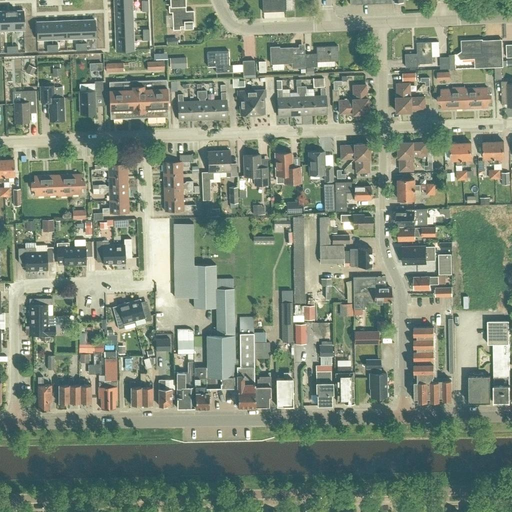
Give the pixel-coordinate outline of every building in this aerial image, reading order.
[(185,6),(184,0),(169,0),(170,6),(168,6),(169,13),(172,13),(172,30),(180,30),(180,27),(183,27),(184,30),(193,29),(192,26),(194,26),(193,11),(181,12),(181,6),(185,6)] [(261,0),(262,12),(285,11),(284,0),(261,0)] [(293,9),(292,0),(284,0),(285,10),(293,9)] [(132,6),(114,7),(115,21),(133,21),(132,6)] [(11,9),(0,9),(0,27),(11,27),(11,9)] [(23,9),(11,9),(11,27),(24,27),(23,9)] [(95,19),(80,20),(81,38),(95,37),(95,19)] [(80,20),(65,21),(66,39),(81,38),(80,20)] [(51,21),(36,22),(37,40),(52,39),(51,21)] [(65,21),(51,21),(52,39),(66,39),(65,21)] [(133,21),(115,21),(115,36),(133,35),(133,21)] [(133,35),(115,36),(116,51),(134,50),(133,35)] [(482,39),(461,40),(461,50),(456,54),(460,59),(474,59),(475,68),(495,67),(501,67),(503,67),(502,45),(483,45),(482,39)] [(417,42),(418,60),(414,60),(414,53),(405,54),(406,67),(418,67),(418,64),(433,63),(432,41),(417,42)] [(316,54),(304,54),(305,67),(317,67),(316,62),(338,61),(337,46),(316,47),(316,54)] [(278,47),(270,48),(270,64),(292,63),(292,68),(305,67),(304,54),(292,55),(292,48),(279,48),(278,47)] [(228,51),(207,52),(208,67),(220,67),(220,73),(232,72),(232,65),(228,65),(228,51)] [(168,68),(184,67),(184,56),(168,57),(168,68)] [(147,69),(162,69),(162,61),(147,61),(147,69)] [(254,75),(254,61),(242,61),(243,76),(254,75)] [(106,72),(123,71),(122,62),(105,63),(106,72)] [(449,72),(437,72),(437,80),(449,80),(449,72)] [(416,73),(403,73),(404,81),(416,80),(416,73)] [(429,77),(421,77),(421,82),(425,82),(425,86),(429,86),(429,77)] [(323,78),(312,79),(313,87),(323,87),(323,78)] [(166,79),(109,81),(110,119),(168,116),(166,79)] [(341,85),(341,80),(333,81),(333,89),(337,89),(337,85),(341,85)] [(95,96),(103,96),(102,81),(94,81),(94,91),(79,91),(80,114),(95,113),(95,96)] [(508,81),(501,81),(502,104),(508,104),(508,107),(511,106),(511,83),(508,84),(508,81)] [(397,97),(396,97),(397,112),(412,112),(412,111),(425,110),(425,97),(412,97),(412,96),(411,96),(410,83),(397,84),(397,97)] [(352,100),(338,100),(339,113),(352,113),(352,114),(368,113),(367,98),(366,98),(365,85),(352,85),(353,98),(352,98),(352,100)] [(40,86),(40,102),(48,102),(49,121),(64,120),(63,97),(54,98),(53,86),(40,86)] [(298,96),(289,97),(290,116),(302,115),(301,86),(296,86),(296,93),(298,94),(298,96)] [(304,94),(306,92),(305,86),(301,86),(302,115),(314,115),(313,96),(304,96),(304,94)] [(452,89),(441,89),(441,93),(438,93),(438,103),(442,103),(442,109),(488,107),(488,101),(491,101),(491,91),(488,91),(487,87),(465,88),(465,87),(452,88),(452,89)] [(320,95),(313,96),(314,115),(326,114),(325,95),(325,88),(320,88),(320,95)] [(35,90),(20,91),(21,102),(14,102),(15,122),(28,122),(28,109),(35,109),(35,90)] [(189,101),(190,120),(202,119),(201,90),(196,91),(197,97),(199,99),(199,101),(189,101)] [(204,98),(206,97),(206,90),(201,90),(202,119),(215,119),(214,100),(205,100),(204,98)] [(264,114),(264,97),(265,97),(265,90),(237,91),(237,98),(239,98),(240,115),(264,114)] [(290,116),(289,97),(282,97),(282,90),(277,90),(277,97),(278,116),(290,116)] [(214,100),(215,119),(227,118),(226,100),(225,92),(220,92),(221,100),(214,100)] [(177,94),(178,102),(177,102),(178,120),(190,120),(189,101),(183,101),(182,94),(177,94)] [(414,156),(427,155),(427,142),(413,143),(413,141),(398,142),(398,158),(400,158),(400,171),(413,170),(413,157),(414,157),(414,156)] [(493,142),(483,143),(484,159),(489,158),(489,164),(494,164),(493,142)] [(504,158),(503,142),(493,142),(494,164),(499,164),(499,158),(504,158)] [(353,144),(353,145),(340,145),(341,159),(354,158),(354,159),(355,159),(356,172),(369,172),(368,159),(369,159),(369,143),(353,144)] [(461,143),(450,144),(451,160),(456,160),(457,166),(461,165),(461,143)] [(466,165),(466,159),(472,159),(471,143),(461,143),(461,165),(466,165)] [(213,172),(219,171),(218,151),(207,151),(208,177),(201,177),(202,200),(210,200),(209,179),(213,179),(213,172)] [(218,151),(219,171),(225,171),(226,177),(230,176),(229,151),(218,151)] [(324,151),(308,152),(309,175),(324,174),(325,181),(332,181),(332,167),(325,167),(324,151)] [(275,153),(275,167),(276,183),(300,182),(299,162),(291,162),(291,152),(275,153)] [(260,155),(243,155),(244,176),(254,176),(254,185),(268,184),(267,167),(260,167),(260,155)] [(13,160),(3,160),(4,182),(8,182),(8,176),(14,175),(13,160)] [(181,167),(189,167),(189,161),(181,162),(162,162),(163,175),(182,174),(181,167)] [(432,169),(432,161),(428,161),(428,165),(424,165),(424,169),(432,169)] [(108,165),(100,165),(100,170),(108,170),(108,177),(127,176),(126,164),(108,164),(108,165)] [(336,170),(337,178),(345,178),(345,174),(341,174),(340,170),(336,170)] [(501,172),(502,185),(510,184),(509,172),(501,172)] [(34,180),(30,180),(31,189),(34,189),(34,196),(57,195),(57,196),(70,195),(69,194),(81,194),(81,187),(84,187),(84,178),(80,178),(80,174),(34,176),(34,180)] [(182,174),(163,175),(163,187),(192,185),(192,181),(182,181),(182,174)] [(108,184),(98,184),(98,189),(127,188),(127,176),(108,177),(108,184)] [(414,179),(399,179),(399,200),(415,200),(414,194),(426,194),(426,195),(435,195),(435,184),(426,184),(426,189),(421,189),(421,185),(414,185),(414,179)] [(353,199),(370,199),(370,186),(353,186),(353,182),(335,182),(335,211),(345,211),(345,192),(353,192),(353,199)] [(192,185),(163,187),(164,198),(183,198),(182,191),(193,190),(192,185)] [(238,203),(237,187),(229,187),(229,203),(238,203)] [(127,188),(98,189),(99,194),(109,193),(109,201),(128,200),(127,188)] [(333,192),(326,192),(327,211),(334,211),(333,192)] [(183,198),(164,198),(164,211),(183,210),(195,210),(195,204),(183,205),(183,198)] [(109,208),(102,208),(102,213),(110,213),(128,212),(128,200),(109,201),(109,208)] [(287,212),(302,211),(301,201),(287,201),(287,212)] [(251,205),(251,213),(259,213),(259,211),(262,211),(262,204),(251,205)] [(219,208),(211,209),(211,216),(219,216),(219,208)] [(406,209),(406,212),(397,212),(397,225),(415,224),(427,224),(427,208),(406,209)] [(450,208),(440,209),(440,214),(446,213),(446,217),(450,217),(450,208)] [(73,210),(73,219),(86,218),(85,210),(73,210)] [(361,214),(340,214),(340,222),(352,221),(352,228),(361,228),(361,226),(371,226),(371,216),(361,216),(361,214)] [(303,216),(293,216),(293,224),(303,224),(303,216)] [(97,227),(126,225),(125,218),(97,220),(97,227)] [(53,231),(53,220),(42,220),(43,232),(53,231)] [(214,335),(207,335),(207,367),(195,367),(195,407),(208,407),(208,387),(232,386),(232,383),(237,383),(237,406),(268,406),(268,396),(270,396),(270,376),(259,376),(259,378),(257,378),(257,386),(254,386),(253,358),(269,358),(269,342),(253,342),(253,316),(239,316),(240,366),(232,366),(232,362),(234,362),(233,278),(216,279),(216,264),(193,265),(193,223),(174,223),(174,297),(194,297),(194,308),(215,308),(216,327),(213,327),(214,335)] [(399,234),(398,234),(398,238),(399,238),(399,240),(415,240),(415,236),(436,236),(436,228),(399,228),(399,234)] [(348,243),(348,235),(331,235),(331,243),(348,243)] [(124,243),(113,243),(114,262),(125,262),(125,256),(132,256),(131,237),(123,237),(124,243)] [(114,262),(113,243),(108,243),(108,239),(96,240),(96,260),(103,259),(103,262),(114,262)] [(85,245),(74,245),(75,264),(86,263),(86,256),(92,255),(91,241),(85,241),(85,245)] [(25,247),(18,247),(19,262),(25,262),(26,270),(36,269),(35,245),(35,242),(25,243),(25,247)] [(75,264),(74,245),(69,246),(68,242),(57,242),(58,264),(75,264)] [(46,245),(35,245),(36,269),(47,269),(47,261),(53,261),(53,246),(46,246),(46,245)] [(435,246),(403,247),(403,263),(426,262),(426,260),(435,260),(435,246)] [(343,251),(343,263),(350,263),(350,266),(357,266),(365,266),(365,268),(365,269),(369,270),(371,268),(371,266),(371,261),(373,259),(373,254),(371,252),(371,248),(357,248),(357,249),(349,249),(349,251),(343,251)] [(451,254),(440,254),(440,274),(452,273),(451,254)] [(423,277),(414,277),(414,282),(413,282),(413,287),(415,287),(415,289),(430,289),(430,284),(438,284),(438,276),(430,276),(423,276),(423,277)] [(375,277),(353,277),(353,309),(364,309),(364,299),(374,299),(374,301),(376,301),(376,302),(381,302),(381,301),(390,301),(390,299),(392,299),(392,294),(390,294),(390,288),(388,288),(388,287),(375,287),(375,277)] [(293,294),(293,303),(305,303),(305,294),(304,294),(293,294)] [(29,315),(52,315),(52,298),(29,298),(29,315)] [(129,301),(136,325),(134,319),(144,316),(145,320),(151,318),(147,303),(142,305),(140,298),(129,301)] [(120,310),(114,312),(119,328),(124,327),(124,328),(136,325),(129,301),(118,304),(120,310)] [(281,302),(281,341),(292,341),(292,302),(281,302)] [(340,316),(353,315),(353,303),(339,303),(340,316)] [(303,305),(303,319),(314,319),(313,305),(303,305)] [(52,315),(29,315),(29,326),(25,326),(25,334),(54,334),(54,316),(52,316),(52,315)] [(508,320),(488,320),(488,343),(493,343),(494,401),(509,401),(508,320)] [(305,344),(305,324),(294,324),(295,344),(305,344)] [(433,327),(414,327),(415,401),(451,400),(451,380),(434,380),(433,327)] [(188,329),(177,329),(177,354),(188,354),(188,361),(188,372),(176,372),(176,387),(176,407),(194,408),(194,386),(193,386),(193,361),(193,331),(188,329)] [(378,331),(354,331),(354,343),(378,343),(378,331)] [(156,339),(156,350),(170,350),(170,339),(156,339)] [(77,351),(102,351),(102,342),(77,342),(77,351)] [(319,344),(319,356),(332,356),(332,344),(319,344)] [(80,353),(80,362),(89,362),(89,353),(80,353)] [(104,358),(105,381),(98,381),(98,386),(97,386),(98,397),(101,397),(101,409),(115,408),(115,400),(117,399),(116,358),(104,358)] [(369,383),(370,383),(370,397),(386,397),(386,373),(380,373),(380,358),(365,358),(366,368),(371,368),(371,373),(369,373),(369,383)] [(331,395),(333,395),(332,382),(330,382),(330,365),(315,366),(316,382),(315,382),(315,396),(316,396),(316,406),(331,406),(331,395)] [(337,366),(337,372),(335,372),(335,386),(337,386),(337,402),(344,402),(346,404),(351,404),(352,402),(352,372),(350,372),(350,366),(337,366)] [(479,373),(479,375),(475,375),(475,373),(472,373),(472,376),(469,376),(469,402),(490,402),(490,375),(487,375),(487,372),(479,373)] [(48,401),(51,401),(50,385),(43,385),(43,376),(37,376),(37,385),(38,385),(38,409),(49,409),(48,401)] [(275,378),(275,380),(274,380),(274,385),(275,385),(276,406),(283,405),(283,406),(292,406),(292,378),(275,378)] [(62,379),(57,379),(57,385),(58,385),(58,402),(69,402),(69,384),(62,384),(62,379)] [(79,402),(79,384),(73,384),(73,379),(69,379),(69,384),(69,402),(79,402)] [(79,384),(79,402),(91,401),(91,384),(84,384),(84,379),(79,379),(79,384)] [(165,380),(158,380),(159,406),(160,406),(162,407),(165,407),(166,405),(167,405),(171,405),(171,398),(173,398),(173,389),(165,389),(165,380)] [(134,381),(129,381),(129,387),(130,387),(130,404),(142,404),(141,387),(140,387),(134,387),(134,381)] [(141,387),(142,404),(152,404),(152,387),(145,387),(145,381),(140,381),(140,387),(141,387)]
